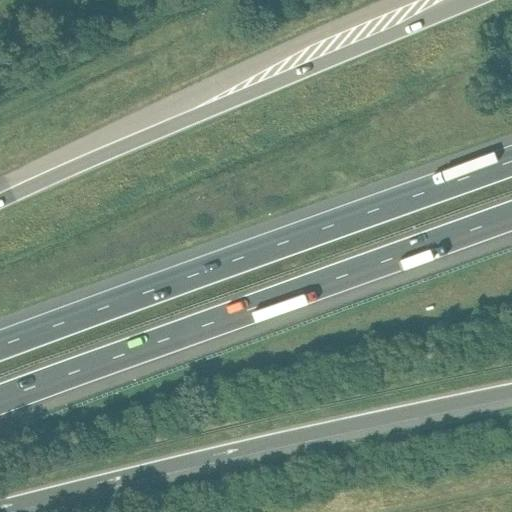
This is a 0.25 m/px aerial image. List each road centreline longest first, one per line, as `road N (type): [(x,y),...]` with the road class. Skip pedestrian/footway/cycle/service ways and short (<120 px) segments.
road 1 (motorway): [(0,400),(511,214)]
road 2 (motorway): [(511,160),(0,345)]
road 3 (motorway): [(0,508),(511,392)]
road 4 (motorway): [(465,0),(0,200)]
